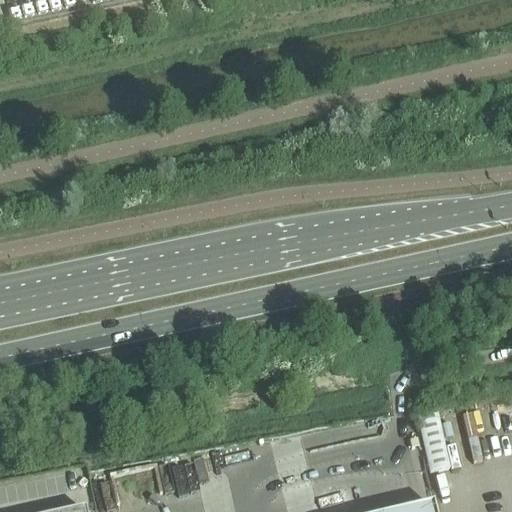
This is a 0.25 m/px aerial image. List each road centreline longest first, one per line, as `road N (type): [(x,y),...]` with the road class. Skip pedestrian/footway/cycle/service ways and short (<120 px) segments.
road 1 (primary): [(0,361),(511,250)]
road 2 (primary): [(511,204),(23,297)]
